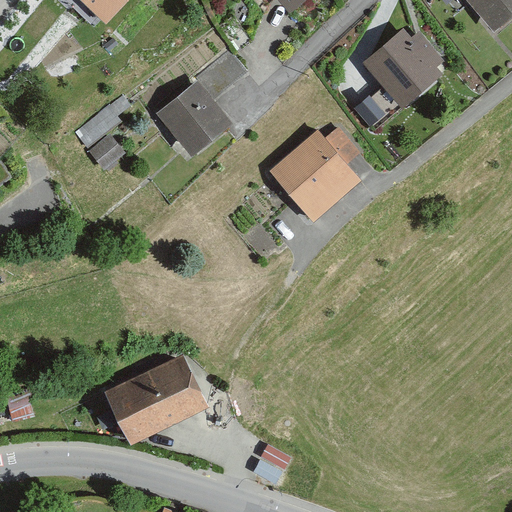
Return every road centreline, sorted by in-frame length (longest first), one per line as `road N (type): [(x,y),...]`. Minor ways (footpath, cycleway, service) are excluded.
road 1 (unclassified): [(0,467),(69,459),(118,465),(273,511)]
road 2 (residential): [(367,0),(239,115)]
